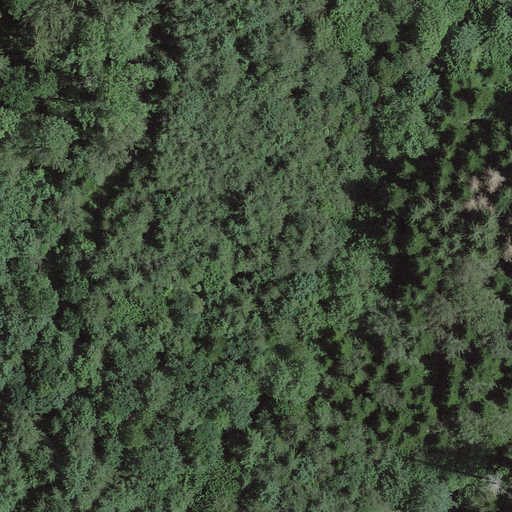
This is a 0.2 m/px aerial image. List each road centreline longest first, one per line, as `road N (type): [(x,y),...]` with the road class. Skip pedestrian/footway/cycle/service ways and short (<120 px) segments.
road 1 (track): [(186,511),(327,261),(362,157),(469,0)]
road 2 (track): [(511,433),(422,511)]
